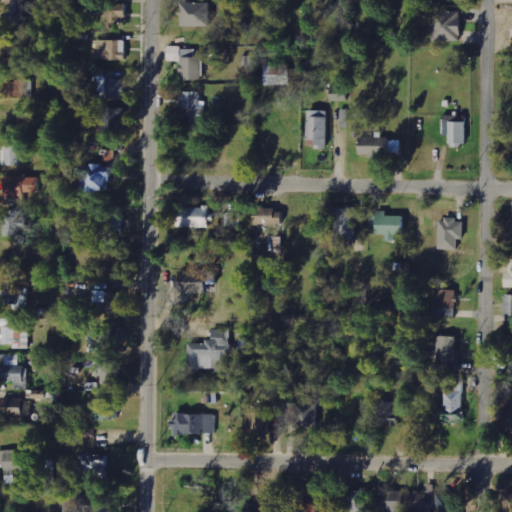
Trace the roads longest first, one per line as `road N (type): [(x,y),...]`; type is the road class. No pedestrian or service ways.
road 1 (residential): [(484,0),(481,511)]
road 2 (residential): [(144,511),(144,0)]
road 3 (residential): [(511,189),(144,183)]
road 4 (residential): [(511,467),(145,459)]
